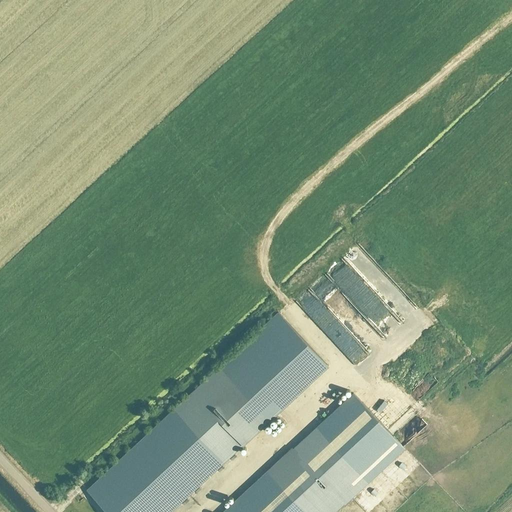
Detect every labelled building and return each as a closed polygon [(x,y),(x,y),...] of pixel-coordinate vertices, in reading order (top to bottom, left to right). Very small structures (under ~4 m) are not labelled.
[(313,287),(337,312),(351,299),(327,274),(313,287)] [(373,303),(382,304),(382,296),(373,295),(373,303)] [(316,316),(344,344),(354,333),(326,306),(316,316)] [(278,312),(87,490),(107,511),(170,511),(328,365),(278,312)] [(331,511),(403,446),(353,392),(224,511),(331,511)]
